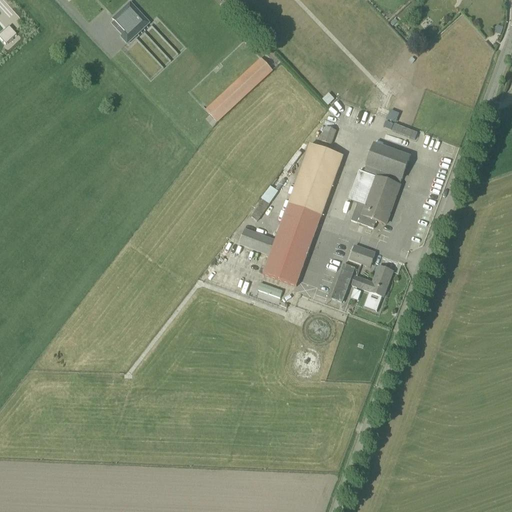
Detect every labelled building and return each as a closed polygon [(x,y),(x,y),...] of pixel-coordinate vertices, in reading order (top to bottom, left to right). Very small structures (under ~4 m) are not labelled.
[(149,24),(130,4),(113,20),(125,34),(121,38),(127,45),(149,24)] [(8,27),(0,34),(0,40),(5,45),(10,40),(16,35),(8,27)] [(205,111),(217,123),(273,72),(261,59),(205,111)] [(395,125),(392,132),(415,141),(418,134),(395,125)] [(325,128),(320,142),(331,146),(336,131),(325,128)] [(238,247),(270,258),(264,276),(296,288),(343,158),(311,146),(276,241),(244,230),(238,247)] [(410,159),(374,146),(364,174),(360,172),(349,200),(358,204),(351,222),(374,230),(377,223),(386,226),(410,159)] [(270,205),(279,193),(271,187),(262,200),(263,201),(270,205)] [(376,255),(355,247),(350,260),(370,268),(376,255)] [(344,266),(331,300),(343,304),(355,270),(344,266)] [(353,287),(370,294),(368,301),(379,305),(378,307),(379,308),(382,298),(383,299),(393,273),(379,268),(373,285),(356,279),(353,287)] [(258,292),(280,299),(282,293),(261,285),(258,292)]
